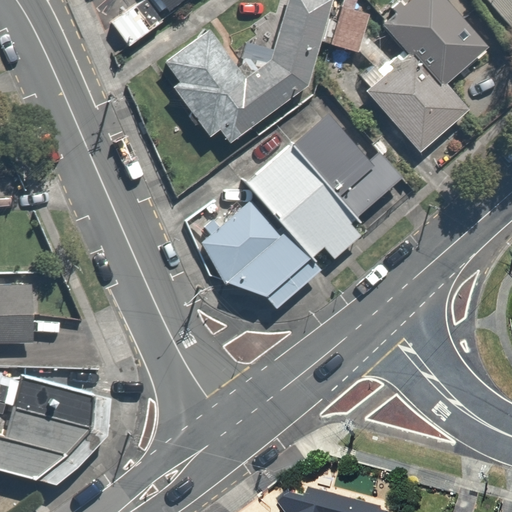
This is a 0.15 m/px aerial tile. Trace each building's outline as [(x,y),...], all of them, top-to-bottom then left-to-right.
[(142,0),(107,28),(127,54),(196,0),(142,0)] [(361,57),(372,14),(328,0),(292,0),(280,49),(249,46),(247,74),(212,31),(166,62),(178,80),(177,91),(216,142),(230,133),(234,141),(295,110),(314,92),(326,47),(361,57)] [(410,51),(444,91),(450,86),(492,49),(449,0),(415,0),(407,7),(401,0),(400,0),(388,11),(394,17),(386,24),(410,51)] [(511,0),(492,0),(511,21),(511,0)] [(378,88),(369,95),(425,160),(476,116),(450,86),(444,91),(410,51),(394,65),(388,58),(368,76),(378,88)] [(326,114),(291,145),(356,219),(402,179),(379,153),(369,162),(326,114)] [(356,219),(291,145),(247,183),(243,178),(240,180),(285,231),(313,263),(314,262),(311,258),(322,248),(333,260),(360,237),(349,225),(354,220),(358,224),(359,223),(356,219)] [(313,263),(285,231),(280,235),(250,201),(219,227),(212,220),(203,228),(210,235),(200,243),(224,285),(226,284),(264,298),(274,309),(320,270),(313,263)] [(38,288),(0,287),(0,353),(39,353),(38,288)] [(20,375),(11,406),(91,428),(93,395),(20,375)] [(67,455),(91,428),(11,406),(3,437),(67,455)] [(0,471),(34,481),(67,455),(3,437),(0,436),(0,471)] [(389,511),(391,504),(277,478),(275,511),(389,511)]
